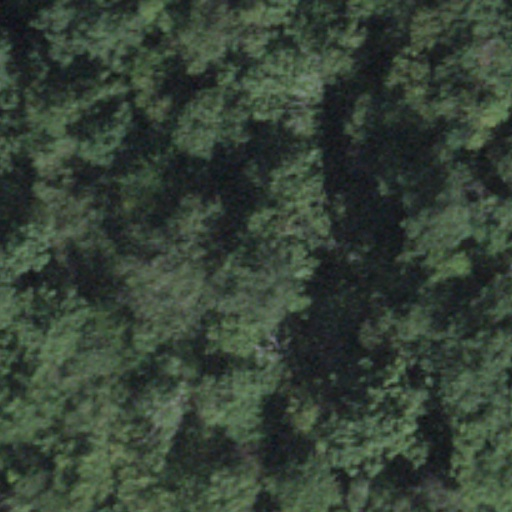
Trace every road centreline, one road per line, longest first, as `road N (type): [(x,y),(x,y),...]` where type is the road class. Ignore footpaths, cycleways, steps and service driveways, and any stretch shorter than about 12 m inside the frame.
road 1 (track): [(365,0),(333,208),(334,319)]
road 2 (track): [(334,319),(338,373),(376,511)]
